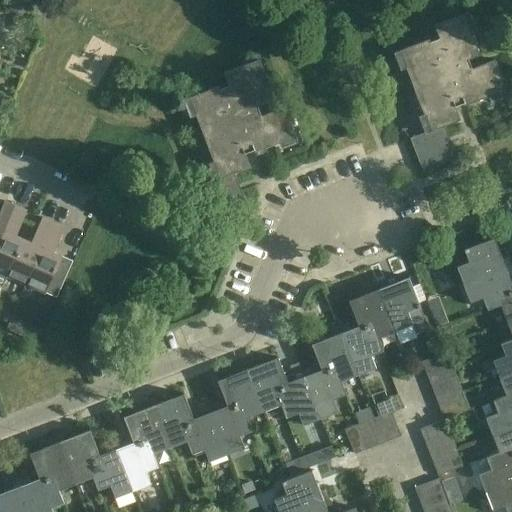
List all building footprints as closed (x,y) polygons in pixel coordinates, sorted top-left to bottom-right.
[(468,59),(480,55),(465,14),(434,25),(439,38),(430,42),(429,39),(399,50),(422,111),(430,130),(410,138),(422,171),(457,157),(445,126),(460,120),(451,97),(460,93),(465,105),(506,90),(494,60),(482,64),(471,68),(468,59)] [(253,61),(244,65),(223,73),(228,86),(220,89),(218,86),(188,98),(219,178),(199,185),(212,218),(247,204),(234,173),(250,167),(241,144),(250,141),(255,152),(296,136),(284,107),(261,116),(257,107),(269,102),(253,61)] [(0,242),(16,206),(5,201),(0,213),(0,242)] [(0,242),(0,273),(7,277),(24,238),(14,234),(15,231),(19,232),(28,211),(16,206),(0,242)] [(27,285),(54,222),(42,217),(33,239),(36,240),(34,243),(24,238),(7,277),(27,285)] [(46,294),(47,292),(58,297),(74,260),(52,250),(53,247),(57,249),(66,227),(54,222),(27,285),(46,294)] [(456,266),(463,284),(511,265),(508,256),(502,258),(494,237),(463,249),(468,261),(456,266)] [(511,275),(511,264),(511,265),(463,284),(470,302),(482,298),(486,310),(499,305),(511,299),(511,282),(510,276),(511,275)] [(386,279),(376,283),(395,332),(414,325),(417,334),(429,329),(409,277),(388,285),(386,279)] [(379,339),(395,332),(376,283),(367,287),(369,293),(348,301),(357,325),(371,320),(379,339)] [(511,299),(499,305),(506,321),(511,318),(511,299)] [(4,319),(3,320),(9,323),(10,322),(13,315),(7,312),(4,319)] [(446,324),(442,315),(434,318),(438,328),(446,324)] [(348,322),(338,326),(358,376),(376,368),(372,356),(384,352),(379,339),(371,320),(357,325),(350,328),(348,322)] [(358,376),(338,326),(329,329),(331,335),(310,344),(320,370),(335,364),(342,382),(358,376)] [(42,331),(32,327),(31,331),(27,339),(37,343),(40,335),(42,331)] [(492,360),(499,378),(511,373),(511,338),(499,343),(504,355),(492,360)] [(423,362),(427,374),(452,364),(447,352),(423,362)] [(263,411),(281,404),(275,388),(287,382),(277,356),(256,365),(254,358),(244,362),(263,411)] [(263,411),(244,362),(235,366),(237,372),(216,380),(226,405),(241,400),(247,418),(263,411)] [(290,366),(292,373),(302,370),(299,362),(290,366)] [(311,366),(302,370),(321,419),(339,411),(335,400),(347,395),(342,382),(335,364),(320,370),(313,372),(311,366)] [(427,374),(431,385),(456,375),(452,364),(427,374)] [(294,379),(287,382),(275,388),(281,404),(286,418),(298,413),(303,426),(321,419),(302,370),(292,373),(294,379)] [(511,373),(499,378),(505,395),(511,392),(511,373)] [(456,375),(431,385),(435,395),(460,386),(456,375)] [(435,395),(440,407),(464,397),(460,386),(435,395)] [(511,392),(505,395),(493,399),(498,412),(485,417),(492,435),(511,427),(511,392)] [(160,395),(150,399),(170,448),(187,442),(180,424),(193,418),(183,393),(162,401),(160,395)] [(375,404),(379,416),(380,417),(392,412),(404,408),(399,394),(375,404)] [(469,409),(464,397),(440,407),(444,419),(469,409)] [(170,448),(150,399),(141,402),(143,408),(121,416),(131,442),(145,437),(153,455),(170,448)] [(216,402),(207,405),(226,454),(244,447),(240,435),(252,430),(247,418),(241,400),(226,405),(219,408),(216,402)] [(208,462),(226,454),(207,405),(197,409),(200,415),(193,418),(180,424),(187,442),(191,454),(203,449),(208,462)] [(392,412),(380,417),(389,440),(401,435),(392,412)] [(368,420),(378,444),(389,440),(380,417),(379,416),(368,420)] [(421,429),(425,441),(450,432),(445,419),(421,429)] [(368,420),(357,424),(367,448),(378,444),(368,420)] [(345,429),(354,453),(367,448),(357,424),(345,429)] [(511,427),(492,435),(499,453),(511,447),(511,427)] [(66,431),(56,435),(68,466),(75,485),(92,479),(85,461),(98,455),(89,429),(68,437),(66,431)] [(450,432),(425,441),(430,453),(454,444),(450,432)] [(75,485),(68,466),(56,435),(47,439),(49,445),(29,452),(38,477),(51,472),(59,491),(75,485)] [(157,467),(153,455),(145,437),(131,442),(125,445),(122,439),(113,442),(132,491),(150,484),(145,472),(157,467)] [(106,452),(98,455),(85,461),(92,479),(97,491),(109,486),(114,498),(132,491),(113,442),(103,446),(106,452)] [(430,453),(434,464),(459,455),(454,444),(430,453)] [(479,475),(486,493),(511,482),(511,447),(499,453),(486,458),(491,470),(479,475)] [(318,464),(314,453),(301,457),(305,469),(318,464)] [(459,455),(434,464),(438,475),(463,466),(459,455)] [(305,469),(301,457),(285,464),(290,475),(305,469)] [(279,511),(293,511),(330,498),(326,489),(320,491),(312,469),(282,481),(287,493),(274,498),(279,511)] [(29,474),(19,479),(31,511),(52,511),(51,508),(63,504),(59,491),(51,472),(38,477),(31,480),(29,474)] [(450,505),(463,500),(454,477),(441,482),(450,505)] [(31,511),(19,479),(10,482),(12,487),(0,492),(0,511),(31,511)] [(415,488),(420,500),(444,491),(440,479),(415,488)] [(244,494),(255,490),(251,481),(241,485),(244,494)] [(505,506),(507,511),(511,511),(511,482),(486,493),(493,511),(505,506)] [(449,502),(444,491),(420,500),(424,511),(449,502)] [(328,511),(328,509),(334,507),(330,498),(293,511),(328,511)] [(424,511),(452,511),(449,502),(424,511)]
